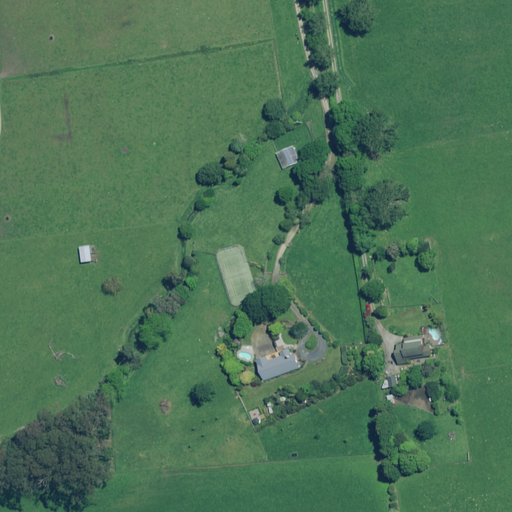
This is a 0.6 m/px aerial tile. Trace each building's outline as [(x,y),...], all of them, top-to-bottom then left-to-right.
[(301,162),(294,146),(277,154),(284,169),(301,162)] [(81,247),(83,263),(95,261),(93,245),(81,247)] [(426,347),(425,338),(396,343),(400,365),(410,363),(409,360),(434,356),(432,346),(426,347)] [(293,355),(291,349),(282,352),(284,356),(270,361),(269,357),(259,361),(266,381),(302,368),(297,354),(293,355)] [(382,389),(391,387),(399,386),(397,376),(389,378),(389,380),(380,382),(382,389)]
